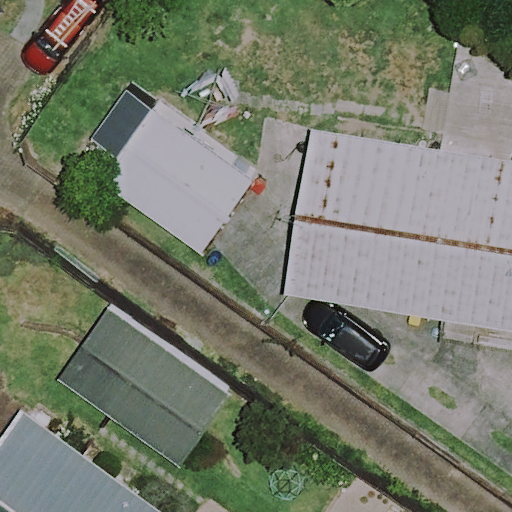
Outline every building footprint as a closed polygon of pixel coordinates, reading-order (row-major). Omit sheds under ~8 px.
[(0,0),(0,10),(12,2),(11,0),(0,0)] [(256,180),(151,105),(99,178),(204,253),(256,180)] [(511,155),(320,126),(294,288),(511,322),(511,155)] [(83,250),(14,354),(181,465),(250,362),(179,315),(83,250)] [(186,511),(21,404),(0,437),(0,511),(186,511)]
